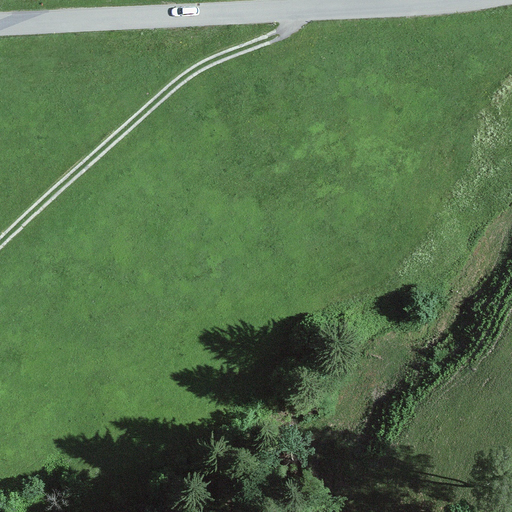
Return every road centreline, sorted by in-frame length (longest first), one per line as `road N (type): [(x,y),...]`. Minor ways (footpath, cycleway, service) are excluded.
road 1 (tertiary): [(484,0),(368,12),(0,19)]
road 2 (track): [(292,13),(270,39),(185,76),(0,243)]
